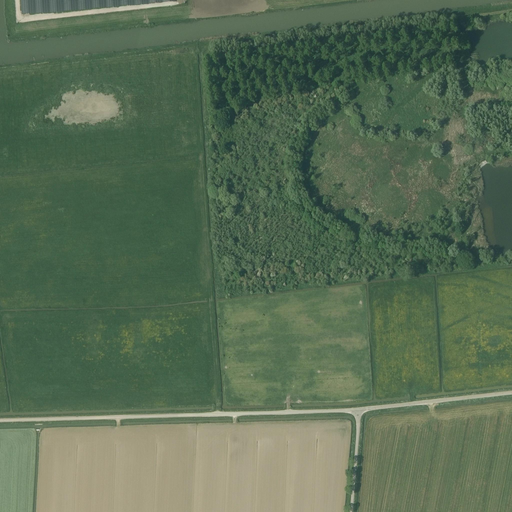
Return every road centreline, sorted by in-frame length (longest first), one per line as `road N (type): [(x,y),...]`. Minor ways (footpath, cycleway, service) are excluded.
road 1 (unclassified): [(0,423),(362,413)]
road 2 (unclassified): [(362,413),(511,396)]
